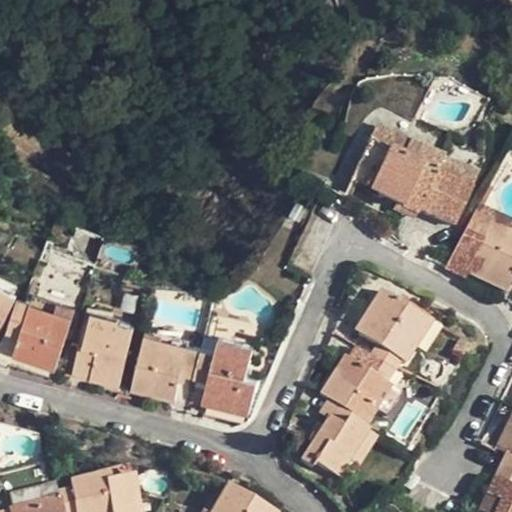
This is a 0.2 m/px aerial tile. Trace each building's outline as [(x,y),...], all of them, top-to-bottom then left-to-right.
[(373,129),(367,142),(399,156),(406,144),(373,129)] [(399,156),(367,142),(348,184),(398,207),(423,152),(406,144),(399,156)] [(441,159),(423,152),(398,207),(417,215),(418,213),(451,227),(468,188),(435,173),(441,159)] [(474,174),(441,159),(435,173),(468,188),(474,174)] [(506,232),(509,227),(509,225),(477,207),(473,215),(506,232)] [(313,272),(330,222),(310,215),(292,265),(313,272)] [(504,295),(511,277),(511,243),(502,238),(506,232),(473,215),(460,238),(479,248),(465,274),(504,295)] [(511,235),(506,232),(502,238),(511,243),(511,235)] [(463,279),(465,274),(479,248),(460,238),(444,269),(463,279)] [(0,329),(17,296),(0,287),(0,329)] [(375,347),(400,363),(406,366),(431,325),(378,293),(353,332),(375,347)] [(56,369),(74,315),(56,309),(26,299),(19,296),(7,332),(20,336),(14,355),(56,369)] [(60,299),(56,309),(74,315),(77,306),(60,299)] [(92,309),(83,346),(97,350),(90,377),(119,385),(136,324),(120,320),(120,316),(92,309)] [(181,374),(195,377),(202,346),(146,331),(132,388),(175,399),(181,374)] [(219,335),(216,349),(206,387),(203,400),(249,412),(259,377),(247,374),(254,344),(219,335)] [(73,373),(90,377),(97,350),(83,346),(80,345),(73,373)] [(464,349),(456,345),(449,355),(458,360),(464,349)] [(216,349),(202,346),(195,377),(202,379),(201,385),(206,387),(216,349)] [(375,347),(367,357),(393,374),(400,363),(375,347)] [(352,348),(345,360),(353,366),(357,360),(363,364),(367,357),(352,348)] [(326,401),(349,415),(367,426),(373,418),(390,390),(385,387),(393,374),(367,357),(363,364),(357,360),(353,366),(345,360),(341,359),(318,395),(326,401)] [(398,395),(390,390),(373,418),(381,423),(398,395)] [(347,421),(349,415),(326,401),(317,414),(326,420),(341,429),(347,421)] [(504,454),(498,467),(511,473),(511,413),(494,449),(504,454)] [(337,481),(348,463),(367,434),(347,421),(341,429),(326,420),(299,463),(310,469),(313,466),(337,481)] [(377,439),(367,434),(348,463),(358,469),(377,439)] [(511,511),(511,473),(498,467),(485,495),(488,497),(481,511),(511,511)] [(136,511),(130,482),(107,486),(105,478),(65,486),(66,491),(71,511),(136,511)] [(211,511),(260,511),(224,490),(211,511)] [(54,494),(55,502),(57,511),(71,511),(66,491),(54,494)] [(57,511),(55,502),(11,511),(57,511)]
